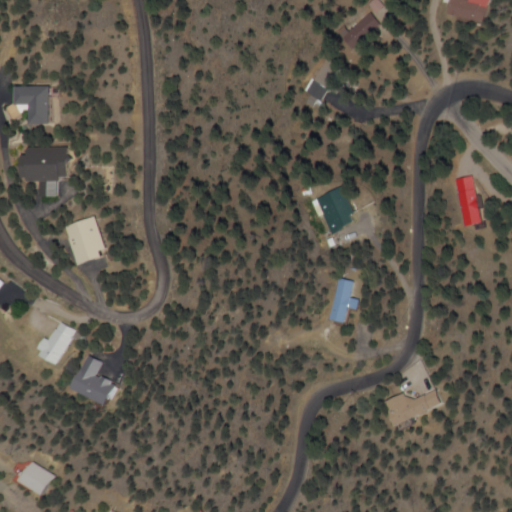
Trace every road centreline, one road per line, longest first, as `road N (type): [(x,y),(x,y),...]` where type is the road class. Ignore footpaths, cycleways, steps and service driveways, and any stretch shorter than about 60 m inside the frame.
road 1 (residential): [(137,0),(148,77),(148,220),(171,297),(142,317),(106,314),(16,251),(0,220)]
road 2 (residential): [(446,98),(427,124),(418,207),(422,333),(390,375),(335,391),(309,411),(302,468),(281,511)]
